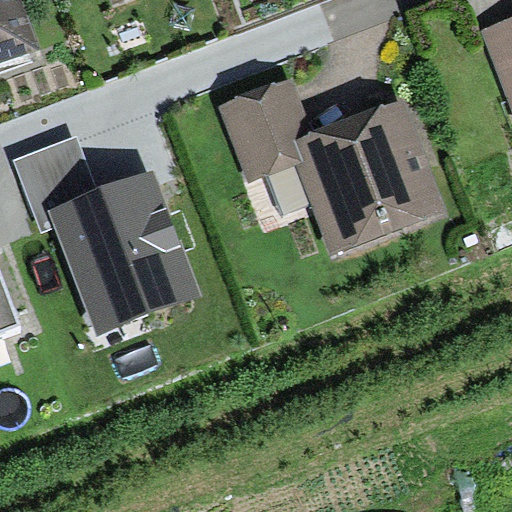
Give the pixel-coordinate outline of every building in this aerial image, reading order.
[(26,0),(0,0),(0,41),(37,28),(26,0)] [(511,10),(486,20),(511,90),(511,10)] [(318,134),(291,66),(220,94),(246,162),(292,144),(318,134)] [(405,100),(318,134),(292,144),(332,247),(445,203),(405,100)] [(73,139),(14,160),(42,239),(54,235),(94,347),(204,308),(157,176),(94,198),(73,139)] [(0,280),(0,333),(18,327),(0,280)]
